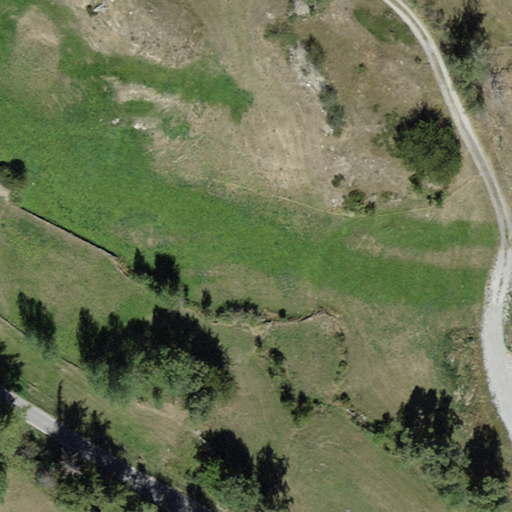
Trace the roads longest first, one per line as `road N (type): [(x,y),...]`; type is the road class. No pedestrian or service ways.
road 1 (track): [(511,409),(494,350),(489,180),(418,26),(385,0)]
road 2 (residential): [(190,511),(0,394)]
